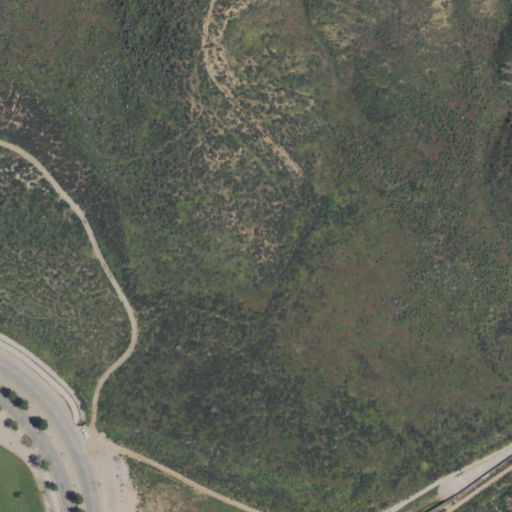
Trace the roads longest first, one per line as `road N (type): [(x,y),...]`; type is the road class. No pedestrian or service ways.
road 1 (track): [(0,141),(44,170),(82,221),(128,309),(127,342),(104,376),(80,446),(163,467),(249,511)]
road 2 (tertiary): [(90,511),(71,439),(40,396)]
